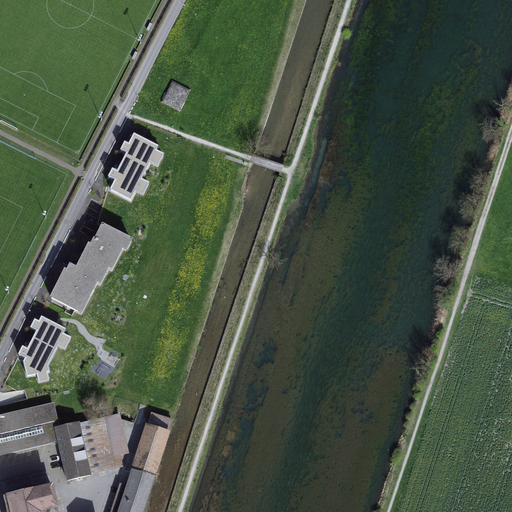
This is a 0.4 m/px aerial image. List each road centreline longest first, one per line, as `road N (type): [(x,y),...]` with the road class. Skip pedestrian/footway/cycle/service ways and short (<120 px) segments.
road 1 (residential): [(181,0),(0,359)]
road 2 (track): [(466,274),(511,131)]
